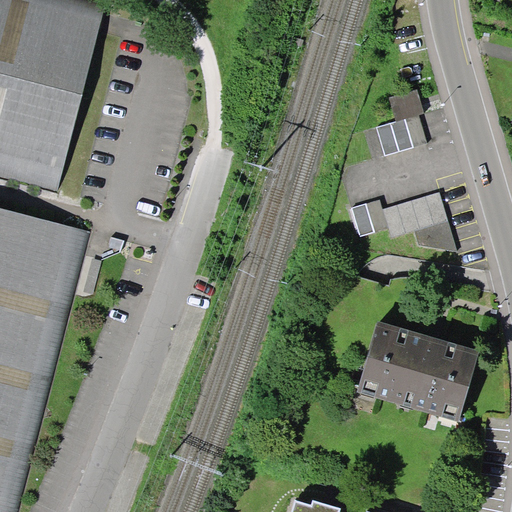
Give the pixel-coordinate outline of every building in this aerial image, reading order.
[(0,0),(0,511),(19,511),(90,231),(0,208),(0,173),(58,189),(107,2),(101,0),(0,0)] [(417,117),(421,115),(414,92),(387,100),(394,124),(417,117)] [(425,145),(417,117),(394,124),(374,129),(382,158),(425,145)] [(378,201),(349,210),(358,238),(386,230),(389,239),(411,233),(416,248),(455,254),(437,194),(380,211),(378,201)] [(439,345),(437,344),(411,337),(410,334),(398,331),(396,332),(374,326),(356,391),(357,391),(358,387),(377,392),(375,397),(396,403),(398,398),(407,401),(409,406),(438,415),(439,410),(457,416),(456,420),(457,420),(476,356),(455,350),(453,347),(442,344),(439,345)] [(336,511),(337,510),(310,503),(309,507),(293,503),(289,511),(336,511)]
